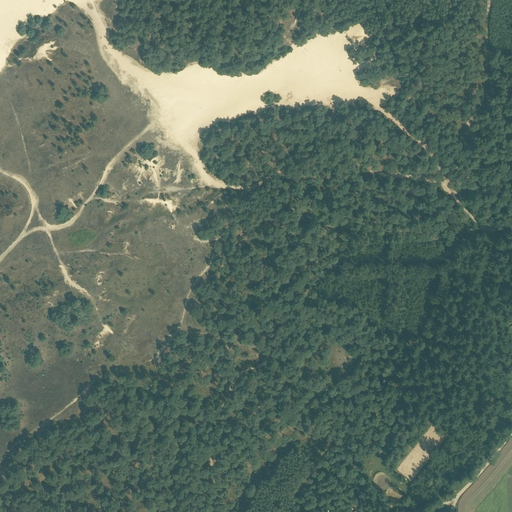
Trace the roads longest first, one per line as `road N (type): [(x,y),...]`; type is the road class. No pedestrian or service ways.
road 1 (unknown): [(216,511),(214,447),(226,404),(246,376),(268,363),(281,318),(315,280),(337,231),(359,219),(432,229),(475,221)]
road 2 (track): [(475,221),(437,162),(372,99),(316,89),(204,97),(167,89)]
road 3 (track): [(22,235),(70,221),(116,156),(187,96)]
road 4 (track): [(443,176),(486,93),(489,0)]
road 5 (track): [(89,0),(120,60),(167,89)]
